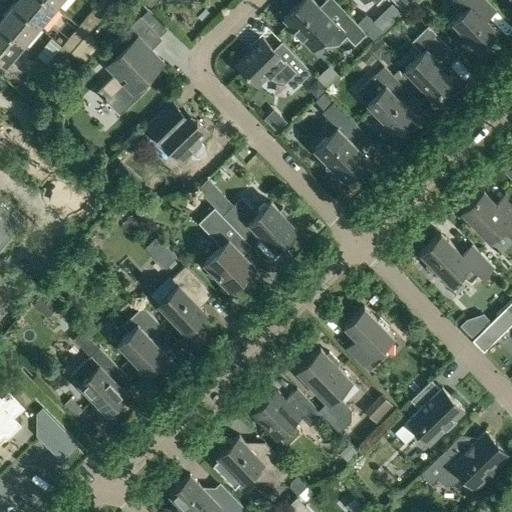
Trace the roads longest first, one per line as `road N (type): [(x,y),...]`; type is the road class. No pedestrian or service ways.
road 1 (residential): [(112,479),(356,244)]
road 2 (residential): [(356,244),(203,86),(195,63),(209,39),(254,0)]
road 3 (residential): [(356,244),(511,411)]
road 4 (residential): [(356,244),(511,94)]
